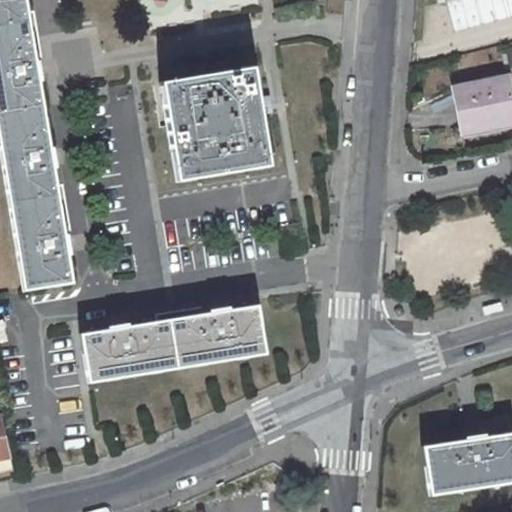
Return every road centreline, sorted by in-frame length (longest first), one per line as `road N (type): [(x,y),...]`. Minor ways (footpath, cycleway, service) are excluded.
road 1 (unclassified): [(31,511),(354,388)]
road 2 (unknown): [(381,21),(59,71)]
road 3 (residential): [(366,200),(382,0)]
road 4 (residential): [(354,388),(366,200)]
road 5 (unclassified): [(354,388),(511,331)]
road 6 (residential): [(366,200),(511,170)]
road 7 (residential): [(344,511),(354,388)]
